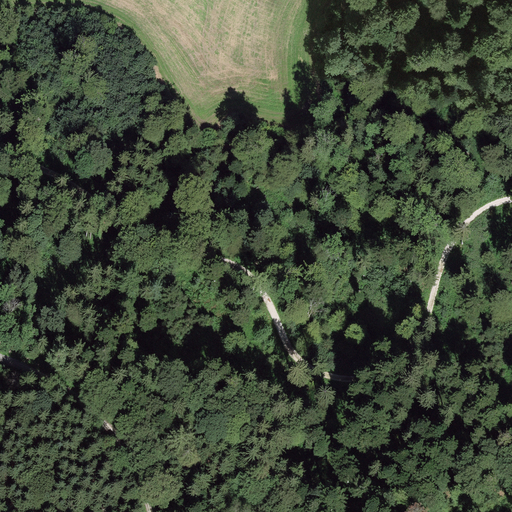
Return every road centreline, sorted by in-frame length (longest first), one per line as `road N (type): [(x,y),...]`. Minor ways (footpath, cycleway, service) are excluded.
road 1 (track): [(0,156),(61,176),(160,247),(228,259),(249,271),(301,363),(352,380),(410,350),(461,222),(511,197)]
road 2 (track): [(0,360),(76,397),(99,419),(117,440),(147,511)]
